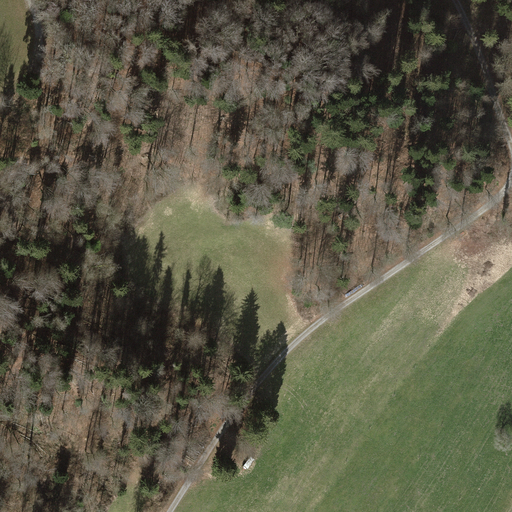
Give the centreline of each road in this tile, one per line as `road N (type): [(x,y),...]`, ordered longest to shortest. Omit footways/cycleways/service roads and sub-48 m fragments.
road 1 (track): [(170,511),(212,443),(283,356),(511,180)]
road 2 (track): [(511,144),(459,0)]
